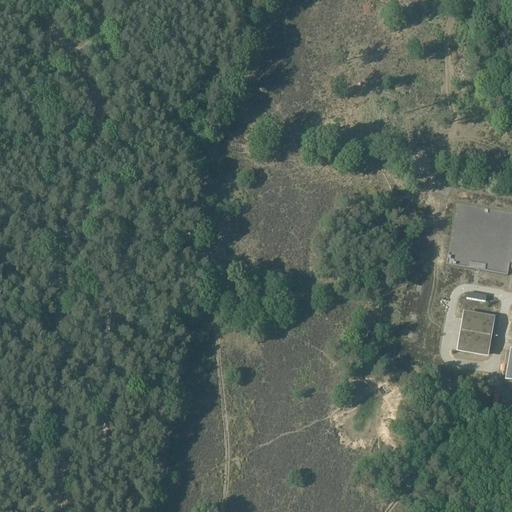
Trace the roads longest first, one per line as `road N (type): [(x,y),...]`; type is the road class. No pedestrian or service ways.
road 1 (track): [(51,511),(61,305),(86,203),(96,87),(82,55),(100,34),(100,0)]
road 2 (track): [(249,118),(224,153),(209,152),(199,211),(216,275),(227,479),(220,511)]
road 3 (track): [(249,118),(257,127),(403,156),(434,151),(451,137),(454,117),(444,67),(450,18),(470,0)]
road 4 (track): [(489,400),(447,428),(388,511)]
road 5 (track): [(186,136),(239,0)]
road 6 (track): [(272,0),(246,77),(249,118)]
